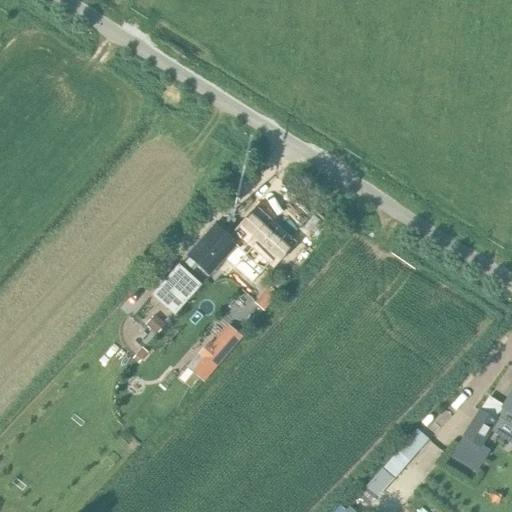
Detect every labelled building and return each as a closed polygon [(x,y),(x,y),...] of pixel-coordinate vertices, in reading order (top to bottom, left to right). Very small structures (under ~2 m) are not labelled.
[(249,195),(223,223),(233,232),(241,239),(243,241),(237,249),(256,266),(263,259),(268,264),(280,251),(292,238),(264,212),(266,210),(249,195)] [(236,245),(215,226),(188,256),(209,274),(236,245)] [(178,266),(153,295),(174,314),(199,285),(178,266)] [(152,331),(164,326),(161,319),(171,315),(169,310),(147,320),(152,331)] [(210,341),(198,354),(202,358),(213,368),(225,354),(241,336),(230,326),(214,344),(210,341)] [(511,389),(503,405),(488,396),(480,410),(478,409),(461,437),(462,438),(451,456),(476,472),(490,451),(481,445),(498,418),(511,426),(511,389)] [(413,433),(406,442),(420,452),(426,443),(413,433)] [(382,469),(367,487),(377,496),(393,478),(382,469)]
